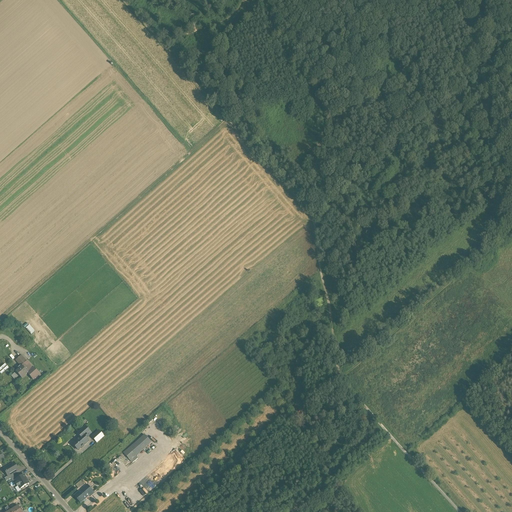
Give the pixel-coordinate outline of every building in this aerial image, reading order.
[(31,325),(27,328),(32,335),(36,332),(31,325)] [(16,361),(21,367),(23,365),(27,362),(22,356),(16,361)] [(27,362),(23,365),(29,373),(28,374),(33,380),(38,375),(27,362)] [(0,371),(2,374),(9,367),(7,364),(0,370),(0,371)] [(21,367),(16,372),(16,373),(18,376),(19,375),(22,379),(28,374),(29,373),(23,365),(21,367)] [(161,426),(157,429),(162,435),(166,431),(161,426)] [(86,427),(79,433),(82,437),(83,436),(89,431),(86,427)] [(103,437),(99,431),(92,437),(97,443),(103,437)] [(148,432),(130,448),(136,456),(155,440),(148,432)] [(82,437),(73,444),(78,450),(89,441),(83,436),(82,437)] [(129,448),(125,452),(133,463),(138,459),(136,456),(130,448),(129,448)] [(17,471),(13,464),(4,469),(8,476),(17,471)] [(29,484),(24,476),(15,481),(20,490),(29,484)] [(85,483),(78,490),(80,492),(84,489),(84,490),(87,486),(85,483)] [(80,492),(75,497),(81,503),(89,496),(84,490),(84,489),(80,492)] [(126,499),(128,505),(140,501),(138,495),(126,499)]
